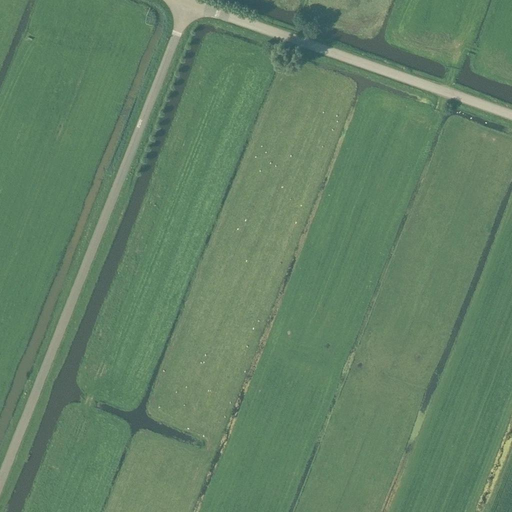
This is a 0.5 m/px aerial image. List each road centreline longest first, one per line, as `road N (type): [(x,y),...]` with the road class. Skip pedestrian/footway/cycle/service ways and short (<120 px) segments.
road 1 (unclassified): [(0,482),(188,4)]
road 2 (unclassified): [(188,4),(511,116)]
